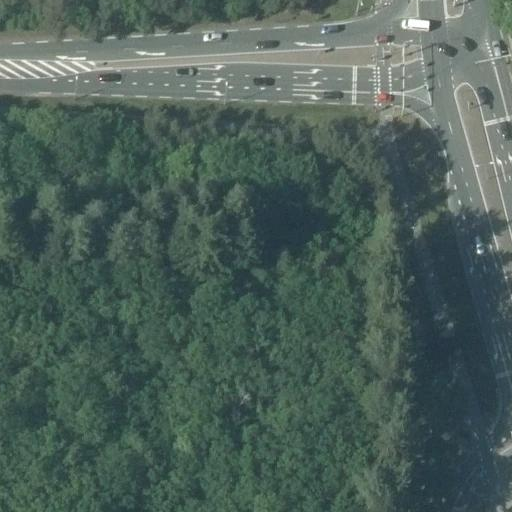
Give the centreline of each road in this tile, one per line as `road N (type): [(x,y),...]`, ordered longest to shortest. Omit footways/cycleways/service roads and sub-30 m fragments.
road 1 (primary): [(0,85),(441,96)]
road 2 (primary): [(432,31),(0,52)]
road 3 (primary): [(441,96),(511,355)]
